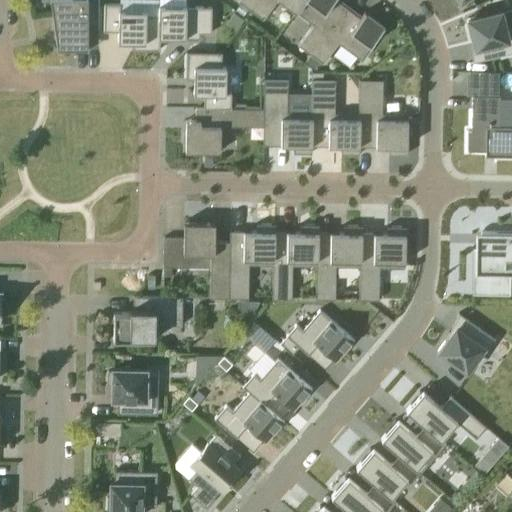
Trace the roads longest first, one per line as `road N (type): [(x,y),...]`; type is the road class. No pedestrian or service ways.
road 1 (residential): [(432,190),(431,282),(387,353),(247,511)]
road 2 (residential): [(152,186),(432,190)]
road 3 (residential): [(55,511),(59,256)]
road 4 (residential): [(152,186),(148,86),(7,83)]
road 5 (residential): [(406,0),(431,48),(432,190)]
road 6 (residential): [(59,256),(144,253),(152,186)]
